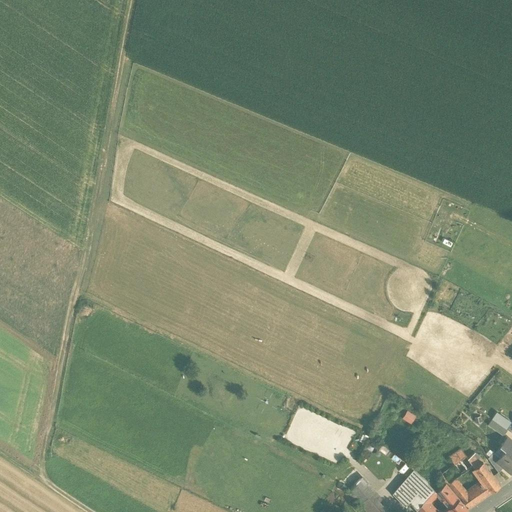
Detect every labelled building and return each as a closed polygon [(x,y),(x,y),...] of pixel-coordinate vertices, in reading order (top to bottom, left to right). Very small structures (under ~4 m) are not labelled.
[(415,416),(407,411),(403,418),(411,423),(415,416)] [(507,430),(492,419),(488,425),(503,435),(507,430)] [(511,469),(511,440),(507,437),(501,444),(506,449),(499,457),(497,460),(504,466),(511,471),(511,469)] [(461,448),(449,455),(453,462),(465,455),(461,448)] [(474,449),(465,455),(471,463),(479,456),(474,449)] [(504,466),(497,460),(499,457),(493,452),(488,458),(498,472),(504,466)] [(465,455),(441,472),(448,483),(455,478),(473,466),(471,463),(465,455)] [(479,456),(471,463),(473,466),(474,467),(483,461),(479,456)] [(500,485),(483,461),(474,467),(484,481),(491,491),(500,485)] [(407,476),(393,493),(405,506),(410,501),(410,500),(425,482),(427,480),(413,469),(407,476)] [(382,498),(374,490),(376,489),(363,475),(360,478),(347,491),(352,497),(360,489),(368,497),(359,505),(366,511),(389,511),(379,501),(382,498)] [(460,485),(455,478),(448,483),(460,497),(468,492),(460,485)] [(484,481),(474,488),(483,497),(491,491),(484,481)] [(427,503),(429,502),(431,498),(437,492),(436,491),(436,490),(425,482),(410,500),(410,501),(417,508),(424,500),(427,503)] [(462,511),(468,508),(445,482),(436,490),(436,491),(440,495),(440,496),(449,507),(443,511),(442,511),(462,511)] [(468,492),(460,497),(468,507),(483,497),(474,488),(468,492)] [(360,489),(352,497),(359,505),(368,497),(360,489)] [(424,500),(417,508),(419,511),(442,511),(443,511),(436,510),(429,502),(427,503),(424,500)]
